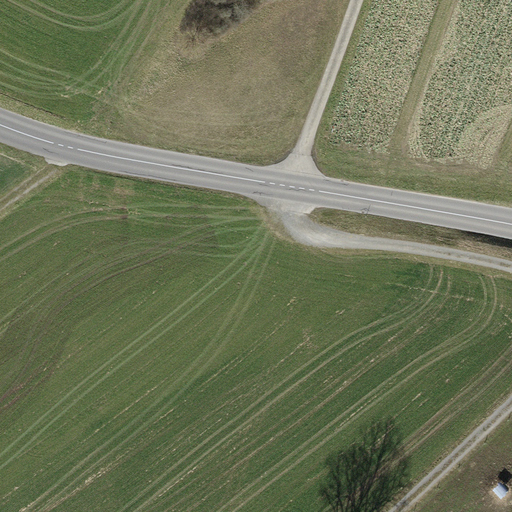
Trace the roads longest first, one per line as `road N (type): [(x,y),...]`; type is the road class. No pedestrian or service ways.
road 1 (tertiary): [(511,232),(41,138),(0,121)]
road 2 (track): [(294,191),(295,223),(329,236),(511,269)]
road 3 (track): [(294,191),(360,0)]
road 4 (track): [(511,407),(399,511)]
